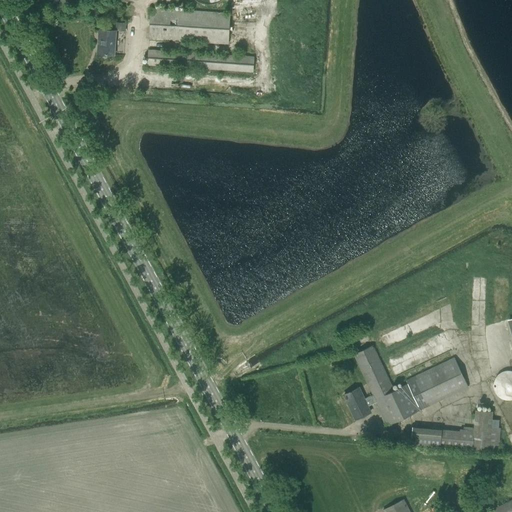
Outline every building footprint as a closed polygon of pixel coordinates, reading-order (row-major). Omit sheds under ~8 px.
[(149,39),(228,45),(231,15),(151,9),(149,39)] [(98,54),(114,55),(115,31),(99,30),(98,54)] [(147,65),(253,73),(254,58),(148,50),(147,65)] [(401,340),(398,333),(406,330),(403,323),(412,319),(410,314),(377,327),(384,347),(401,340)] [(376,402),(387,425),(396,421),(419,411),(468,388),(454,358),(405,381),(407,384),(394,391),(372,345),(363,350),(354,355),(373,395),(364,399),(358,388),(344,395),(355,419),(370,413),(367,407),(376,402)] [(505,400),(509,400),(511,399),(511,371),(509,371),(507,371),(504,371),(502,372),(499,374),(497,376),(495,378),(494,381),(493,384),(493,386),(493,389),(494,392),(496,394),(498,397),(500,398),(503,400),(505,400)] [(401,444),(498,452),(500,428),(491,427),(493,412),(475,410),(474,428),(463,427),(463,430),(460,429),(459,430),(412,427),(412,433),(402,432),(401,444)] [(409,511),(404,499),(383,510),(383,511),(409,511)] [(511,511),(511,501),(489,511),(511,511)]
